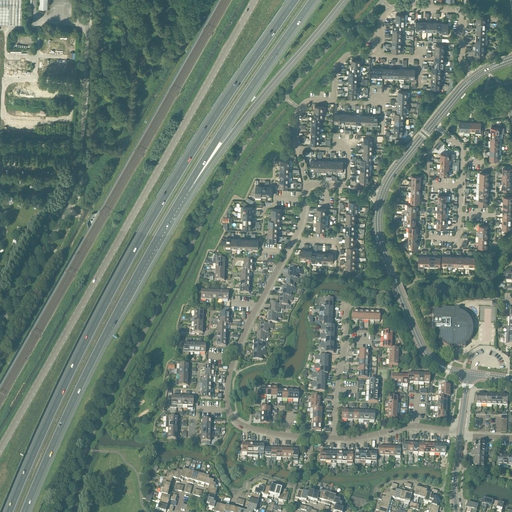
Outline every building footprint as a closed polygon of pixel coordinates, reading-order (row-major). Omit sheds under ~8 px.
[(0,0),(0,24),(21,25),(22,0),(0,0)] [(39,3),(38,9),(43,9),(46,9),(47,10),(47,0),(42,0),(42,3),(39,3)] [(477,17),(476,23),(486,23),(488,23),(488,18),(485,17),(485,15),(477,15),(477,17)] [(475,131),(475,133),(482,134),(483,122),(475,122),(475,131)] [(439,140),(434,147),(438,150),(444,144),(439,140)] [(358,199),(350,199),(350,201),(349,201),(349,207),(358,207),(358,199)] [(285,278),(300,279),(297,278),(297,275),(302,275),(302,271),(303,271),(303,270),(288,269),(288,274),(289,274),(289,278),(285,278)] [(282,287),(297,288),(297,287),(294,287),(294,284),(299,284),(299,280),(300,280),(300,279),(285,278),(285,283),(286,283),(285,287),(282,287)] [(278,296),(293,297),(293,296),(290,296),(291,292),(295,293),(296,289),(297,289),(297,288),(282,287),(281,292),(282,292),(282,296),(278,296)] [(270,305),(285,305),(289,305),(287,305),(287,301),(292,302),(292,298),(293,298),(293,297),(278,296),(278,301),(279,301),(279,305),(270,304),(270,305)] [(324,307),(332,308),(333,304),(334,304),(334,299),(319,298),(319,300),(320,300),(320,303),(324,304),(324,307)] [(267,314),(282,314),(279,314),(279,310),(284,310),(284,306),(285,307),(285,305),(270,305),(270,310),(271,310),(271,313),(267,313),(267,314)] [(324,316),(332,317),(332,313),(333,313),(333,308),(332,308),(318,307),(318,309),(319,309),(319,312),(324,313),(324,316)] [(455,308),(455,309),(442,308),(442,311),(434,310),(434,324),(433,331),(436,331),(436,333),(437,335),(437,337),(438,337),(438,339),(439,339),(439,341),(440,341),(441,342),(442,344),(443,344),(444,345),(446,346),(448,347),(450,348),(452,348),(454,348),(456,348),(458,348),(460,348),(460,347),(462,347),(463,348),(464,348),(465,348),(466,347),(466,346),(466,345),(466,344),(467,344),(469,342),(470,340),(472,338),(471,338),(472,336),(473,334),(474,332),(473,332),(474,330),(473,330),(474,328),(473,328),(473,326),(473,324),(472,322),(471,320),(470,318),(469,317),(467,315),(465,314),(464,313),(462,312),(459,311),(459,308),(456,308),(455,308)] [(282,314),(267,314),(267,318),(268,319),(268,323),(280,323),(276,323),(276,319),(281,319),(281,315),(282,315),(282,314)] [(323,325),(332,326),(332,322),(333,322),(333,317),(332,317),(324,316),(318,316),(318,318),(319,318),(319,321),(324,322),(323,325)] [(256,333),(271,334),(271,333),(268,333),(268,329),(273,330),(273,326),(274,326),(274,325),(259,324),(259,329),(260,329),(260,333),(256,333)] [(326,335),(334,335),(334,331),(335,331),(336,326),(332,326),(323,325),(320,325),(320,327),(321,327),(321,331),(326,331),(326,335)] [(271,334),(256,333),(255,338),(257,338),(256,342),(252,342),(268,342),(265,342),(265,338),(270,339),(270,335),(271,335),(271,334)] [(325,344),(334,344),(334,340),(335,340),(335,335),(334,335),(326,335),(320,334),(320,336),(321,336),(321,340),(326,340),(325,344)] [(252,351),(267,351),(261,351),(262,347),(266,347),(267,344),(268,344),(268,342),(252,342),(252,347),(253,347),(253,351),(252,351)] [(334,344),(325,344),(320,343),(319,345),(321,345),(320,349),(325,349),(325,353),(323,352),(323,353),(333,353),(333,349),(334,349),(335,344),(334,344)] [(253,356),(253,360),(263,360),(261,360),(261,356),(266,357),(266,353),(267,353),(267,351),(252,351),(252,356),(253,356)] [(314,364),(329,365),(328,365),(328,361),(329,361),(329,356),(314,356),(314,357),(315,357),(315,360),(320,361),(320,364),(314,364)] [(398,360),(389,360),(389,365),(389,368),(392,368),(392,365),(398,366),(398,360)] [(329,365),(314,364),(314,366),(315,366),(315,369),(319,370),(319,373),(311,373),(327,374),(327,370),(329,370),(329,365)] [(327,374),(311,373),(311,375),(312,375),(312,378),(317,379),(317,382),(311,382),(326,383),(325,383),(325,379),(326,379),(326,374),(327,374)] [(326,383),(311,382),(311,384),(312,384),(311,387),(316,387),(316,391),(314,391),(324,392),(324,388),(325,388),(326,383)] [(446,413),(437,412),(437,418),(437,420),(446,420),(446,418),(446,413)] [(210,436),(201,436),(201,441),(201,442),(201,445),(209,445),(209,442),(210,442),(210,436)] [(186,479),(188,471),(182,469),(182,472),(180,480),(183,481),(183,479),(186,479)] [(174,479),(176,473),(171,472),(170,474),(167,474),(166,479),(171,480),(172,478),(174,479)] [(190,483),(193,484),(194,481),(196,482),(198,474),(193,472),(190,483)] [(200,486),(203,487),(204,484),(207,485),(208,480),(209,477),(203,475),(200,486)] [(162,483),(172,487),(173,484),(171,483),(171,480),(166,479),(163,478),(162,483)] [(208,488),(214,490),(215,484),(213,484),(213,481),(208,480),(207,485),(209,486),(208,488)] [(260,484),(259,488),(258,491),(255,490),(254,495),(259,497),(260,495),(262,495),(264,490),(264,487),(265,486),(262,485),(264,481),(261,480),(260,484)] [(264,490),(262,495),(268,497),(269,494),(268,494),(271,486),(270,486),(268,485),(267,488),(264,487),(264,490)] [(273,496),(279,497),(281,489),(282,486),(279,485),(278,488),(276,487),(273,496)] [(426,490),(427,488),(424,487),(424,490),(421,489),(419,497),(424,499),(426,490)] [(393,498),(398,500),(402,489),(399,488),(398,491),(395,490),(395,493),(393,498)] [(168,491),(160,489),(159,494),(161,495),(169,497),(170,497),(170,494),(168,493),(168,491)] [(279,497),(278,499),(286,502),(288,494),(286,493),(286,490),(281,489),(279,497)] [(300,500),(302,492),(297,490),(294,501),(297,502),(298,500),(300,500)] [(305,502),(308,503),(309,500),(311,501),(314,492),(308,491),(307,493),(308,493),(305,502)] [(317,502),(319,503),(320,500),(322,501),(325,493),(319,491),(319,494),(316,502),(317,502)] [(393,498),(395,493),(390,491),(389,494),(386,493),(385,498),(390,500),(391,498),(393,498)] [(406,493),(404,501),(409,503),(412,492),(409,491),(408,494),(406,493)] [(215,496),(204,493),(204,492),(203,495),(206,496),(205,499),(208,499),(213,501),(215,496)] [(259,497),(254,495),(249,494),(248,497),(250,497),(250,500),(258,502),(259,497)] [(327,505),(330,506),(330,503),(333,504),(335,498),(335,496),(330,494),(327,505)] [(389,505),(390,500),(385,498),(379,497),(379,500),(381,501),(380,503),(389,505)] [(435,499),(430,497),(428,503),(431,503),(430,506),(436,507),(437,502),(435,501),(435,499)] [(335,498),(333,504),(335,504),(335,507),(340,508),(342,503),(339,502),(340,500),(335,498)] [(481,511),(482,511),(485,511),(487,505),(492,506),(493,501),(483,498),(480,509),(482,509),(481,511)] [(213,509),(215,504),(213,503),(213,501),(208,499),(206,505),(209,505),(208,508),(213,509)] [(160,500),(158,505),(173,509),(174,506),(167,504),(168,502),(160,500)] [(501,511),(504,504),(493,501),(492,506),(497,508),(495,511),(501,511)] [(476,511),(478,508),(479,505),(468,502),(466,508),(472,509),(470,511),(476,511)]
